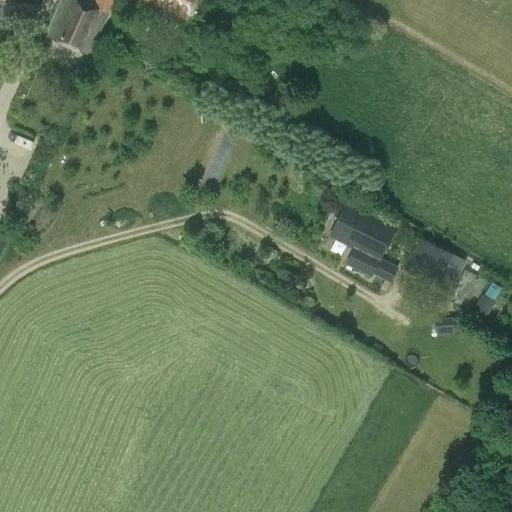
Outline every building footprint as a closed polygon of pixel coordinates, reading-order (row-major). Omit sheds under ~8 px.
[(64,0),(49,36),(90,53),(112,0),(96,0),(93,6),(78,0),(64,0)] [(148,0),(161,6),(188,20),(197,0),(148,0)] [(371,275),(395,225),(347,202),(331,235),(355,247),(347,263),(371,275)] [(447,289),(461,258),(421,238),(406,269),(447,289)] [(462,300),(474,276),(464,271),(452,295),(462,300)] [(482,294),(471,311),(483,319),(495,302),(482,294)]
